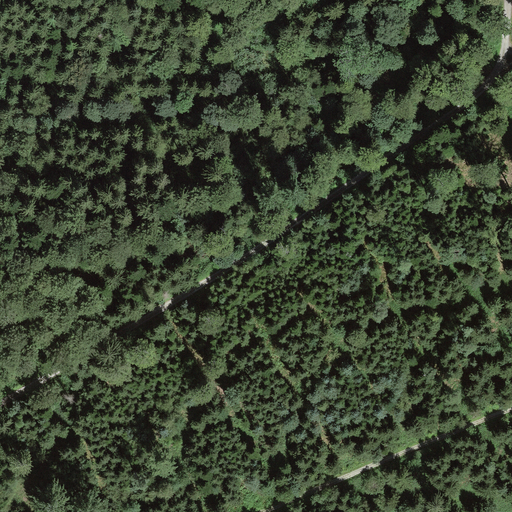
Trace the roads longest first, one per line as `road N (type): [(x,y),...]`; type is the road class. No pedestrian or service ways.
road 1 (track): [(507,0),(502,74),(244,254),(0,402)]
road 2 (track): [(511,408),(262,511)]
